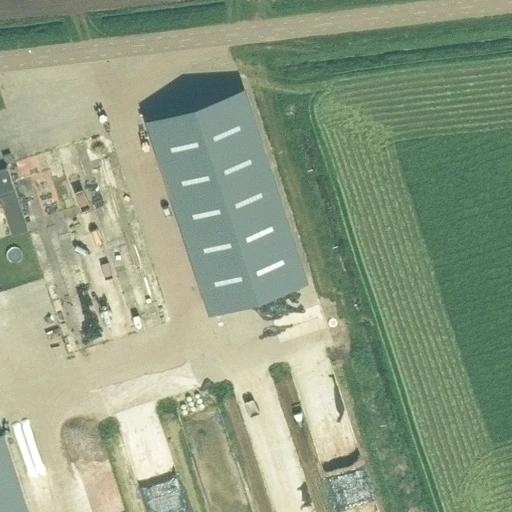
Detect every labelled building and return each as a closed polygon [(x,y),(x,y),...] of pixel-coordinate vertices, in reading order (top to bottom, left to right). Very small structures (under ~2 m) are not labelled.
[(154,97),(169,96),(168,83),(153,85),(154,97)] [(208,309),(303,278),(242,87),(146,118),(208,309)] [(0,197),(12,233),(11,233),(11,234),(13,233),(25,229),(10,182),(49,169),(43,152),(4,165),(4,166),(0,166),(0,197)] [(44,280),(14,289),(18,300),(47,290),(44,280)] [(200,346),(260,331),(253,305),(193,321),(200,346)] [(294,319),(220,347),(229,370),(303,342),(294,319)] [(70,409),(35,422),(41,437),(76,424),(70,409)] [(212,435),(220,452),(231,447),(223,430),(212,435)] [(0,511),(23,511),(0,440),(0,511)] [(42,445),(53,479),(68,474),(58,441),(42,445)] [(163,472),(152,482),(164,495),(174,485),(163,472)] [(96,473),(62,486),(68,502),(102,489),(96,473)]
